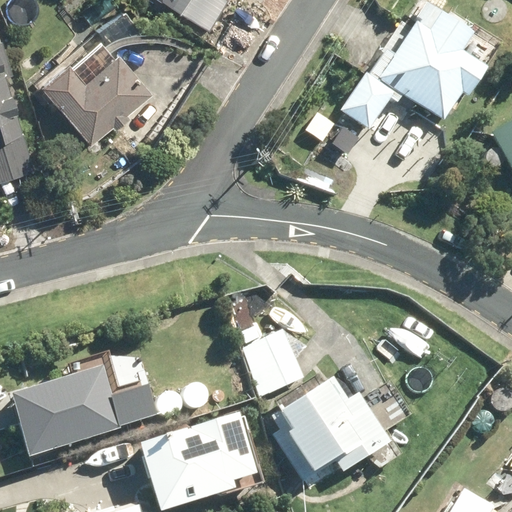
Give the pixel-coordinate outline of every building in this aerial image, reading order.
[(159,0),(207,32),(228,0),(159,0)] [(485,71),(460,55),(472,38),(427,7),(414,26),(407,21),(367,80),(364,77),(340,112),(370,132),(390,102),(396,106),(402,98),(442,125),(460,98),(465,101),(485,71)] [(0,40),(0,182),(35,171),(3,76),(11,73),(0,40)] [(125,114),(151,91),(116,51),(83,80),(67,62),(38,86),(90,145),(112,126),(114,130),(128,117),(125,114)] [(317,116),(306,132),(324,144),(335,127),(317,116)] [(511,173),(511,123),(490,136),(511,173)] [(281,331),(245,347),(268,397),(304,380),(281,331)] [(107,359),(0,391),(0,423),(5,441),(21,436),(28,460),(119,432),(110,402),(119,399),(107,359)] [(412,369),(390,383),(409,410),(431,396),(412,369)] [(331,381),(270,419),(278,432),(271,437),(301,484),(333,464),(341,477),(370,459),(378,472),(401,457),(386,434),(412,418),(391,385),(362,404),(357,396),(345,404),(331,381)] [(211,385),(179,395),(184,415),(216,406),(211,385)] [(168,511),(233,494),(230,486),(254,480),(237,419),(138,448),(156,511),(168,511)] [(511,450),(495,471),(511,484),(511,450)] [(492,511),(493,510),(462,490),(455,501),(447,496),(436,511),(492,511)]
